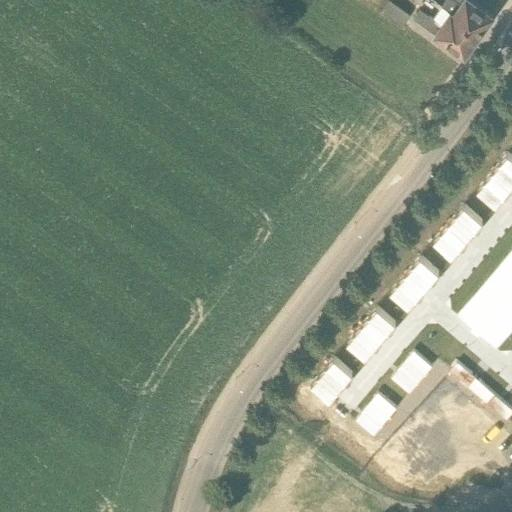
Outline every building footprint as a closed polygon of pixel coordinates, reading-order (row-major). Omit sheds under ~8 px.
[(411,15),(390,0),(389,0),(381,12),(402,27),(411,15)] [(453,13),(479,32),(492,14),(472,0),(445,0),(442,6),(450,12),(450,11),(453,13)] [(420,9),(413,18),(464,54),(479,32),(453,13),(450,11),(450,12),(442,6),(433,18),(420,9)] [(511,155),(507,152),(476,189),(495,204),(511,183),(511,155)] [(464,204),(433,241),(451,256),(482,219),(464,204)] [(511,233),(491,258),(509,274),(511,270),(511,233)] [(420,256),(389,293),(408,309),(439,272),(420,256)] [(478,274),(455,302),(474,317),(497,289),(478,274)] [(511,302),(489,330),(508,345),(511,339),(511,302)] [(377,309),(346,345),(364,361),(395,324),(377,309)] [(414,351),(391,379),(409,395),(432,367),(414,351)] [(333,361),(310,389),(329,404),(352,376),(333,361)] [(511,411),(511,407),(457,362),(449,371),(506,418),(511,411)] [(378,395),(355,422),(373,438),(396,410),(378,395)]
